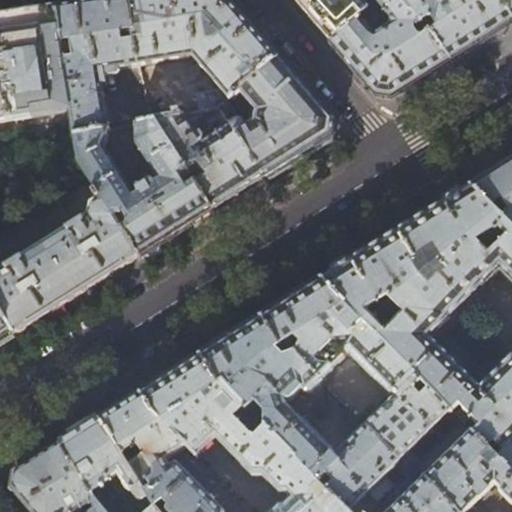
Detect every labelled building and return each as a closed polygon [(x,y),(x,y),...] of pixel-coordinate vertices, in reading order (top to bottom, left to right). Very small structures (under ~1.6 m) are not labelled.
[(111,0),(96,2),(56,8),(72,112),(76,138),(110,131),(104,91),(108,91),(106,72),(140,67),(129,0),(111,0)] [(129,0),(140,67),(193,58),(221,90),(197,94),(200,112),(207,111),(212,110),(220,108),(278,58),(260,37),(227,0),(129,0)] [(381,0),(293,0),(312,21),(330,42),(358,19),(376,4),(381,0)] [(381,0),(376,4),(392,24),(374,35),(369,33),(366,29),(367,28),(364,24),(362,25),(358,19),(330,42),(356,71),(377,95),(391,99),(413,85),(482,41),(511,21),(511,20),(499,0),(381,0)] [(511,0),(499,0),(511,20),(511,0)] [(0,17),(0,122),(72,112),(56,8),(0,17)] [(220,108),(264,178),(299,156),(330,136),(333,121),(293,75),(278,58),(220,108)] [(264,178),(220,108),(212,110),(221,126),(219,130),(219,134),(201,146),(203,139),(200,135),(196,137),(188,124),(192,121),(193,122),(200,117),(200,116),(207,111),(200,112),(155,122),(213,210),(237,195),(264,178)] [(104,150),(110,131),(76,138),(81,165),(99,195),(138,257),(176,233),(213,210),(155,122),(135,125),(136,145),(159,182),(156,184),(153,180),(152,179),(150,179),(136,188),(135,189),(135,191),(138,195),(135,198),(104,150)] [(511,159),(496,169),(469,186),(511,229),(511,159)] [(511,229),(469,186),(433,210),(396,232),(413,261),(426,253),(434,265),(442,273),(432,280),(459,305),(478,287),(479,288),(481,287),(497,270),(511,284),(511,229)] [(96,284),(138,257),(99,195),(93,200),(89,215),(90,216),(81,221),(80,220),(70,226),(71,228),(19,261),(18,259),(8,265),(9,267),(0,272),(0,312),(14,335),(54,310),(96,284)] [(376,336),(419,381),(427,389),(450,412),(469,433),(511,476),(511,356),(479,390),(429,340),(445,323),(446,321),(445,320),(459,305),(432,280),(414,263),(413,261),(396,232),(363,253),(321,280),(363,323),(376,336)] [(291,298),(261,317),(280,345),(284,343),(322,381),(332,371),(333,369),(333,367),(330,362),(343,350),(349,353),(393,399),(366,426),(400,461),(450,412),(427,389),(419,396),(412,389),(419,381),(376,336),(361,336),(356,330),(363,323),(321,280),(291,298)] [(0,312),(0,343),(14,335),(0,312)] [(233,335),(199,356),(219,385),(224,383),(250,410),(257,403),(267,413),(266,427),(273,434),(319,482),(327,474),(334,482),(327,490),(334,498),(348,511),(349,511),(400,461),(366,426),(337,455),(304,421),(303,421),(287,405),(284,398),(298,386),(303,392),(305,393),(309,393),(311,392),(322,381),(284,343),(280,345),(261,317),(233,335)] [(172,374),(140,394),(155,416),(190,452),(200,461),(218,442),(255,478),(265,479),(283,497),(289,497),(294,502),(286,510),(281,510),(279,511),(348,511),(334,498),(330,502),(324,497),(320,500),(312,492),(321,484),(319,482),(273,434),(260,446),(238,423),(250,410),(224,383),(219,385),(199,356),(172,374)] [(120,406),(99,419),(129,468),(144,459),(150,470),(136,478),(149,499),(154,508),(162,503),(167,510),(164,511),(222,511),(178,468),(172,471),(168,465),(190,452),(155,416),(140,394),(120,406)] [(79,432),(59,444),(90,494),(118,478),(129,494),(130,493),(136,501),(137,503),(139,503),(141,503),(149,499),(136,478),(129,468),(99,419),(79,432)] [(511,511),(511,476),(469,433),(423,478),(454,511),(469,511),(494,488),(500,495),(499,496),(510,509),(511,509),(511,511)] [(102,511),(93,501),(90,494),(59,444),(37,458),(14,473),(12,488),(31,511),(102,511)] [(454,511),(423,478),(389,511),(454,511)]
